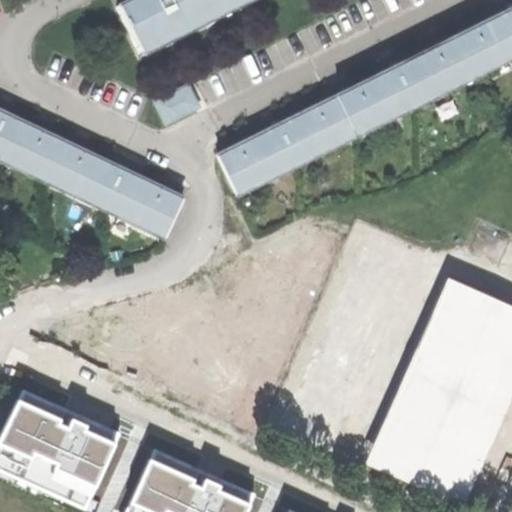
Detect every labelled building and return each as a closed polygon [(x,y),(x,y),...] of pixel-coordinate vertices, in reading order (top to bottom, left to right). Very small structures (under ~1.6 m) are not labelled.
[(130,0),(116,7),(136,48),(154,39),(158,47),(199,26),(195,18),(228,2),(232,10),(251,0),(130,0)] [(216,156),(233,191),(244,185),(247,192),(344,143),(341,138),(362,127),(364,132),(462,84),(459,78),(480,68),(483,73),(511,58),(511,9),(505,12),(389,70),(270,129),(216,156)] [(172,126),(208,107),(194,80),(157,100),(172,126)] [(155,230),(167,235),(183,201),(125,174),(0,114),(0,163),(34,179),(37,174),(59,184),(56,190),(152,235),(155,230)] [(318,242),(342,253),(347,241),(323,230),(318,242)] [(336,266),(342,253),(318,242),(312,255),(336,266)] [(331,278),(336,266),(312,255),(307,267),(331,278)] [(234,279),(258,289),(263,277),(239,267),(234,279)] [(325,290),(331,278),(307,267),(301,279),(325,290)] [(252,302),(258,289),(234,279),(228,291),(252,302)] [(320,302),(325,290),(301,279),(296,291),(320,302)] [(511,300),(450,279),(382,469),(482,504),(487,491),(511,499),(511,300)] [(247,314),(252,302),(228,291),(223,303),(247,314)] [(314,315),(320,302),(296,291),(290,304),(314,315)] [(193,304),(218,315),(223,303),(199,292),(193,304)] [(242,326),(247,314),(223,303),(218,315),(242,326)] [(212,328),(218,315),(193,304),(188,317),(212,328)] [(309,327),(314,315),(290,304),(285,316),(309,327)] [(236,339),(242,326),(218,315),(212,328),(236,339)] [(115,329),(139,340),(145,327),(121,316),(115,329)] [(304,339),(309,327),(285,316),(279,328),(304,339)] [(207,340),(212,328),(188,317),(182,329),(207,340)] [(231,351),(236,339),(212,328),(207,340),(231,351)] [(298,351),(304,339),(279,328),(274,341),(298,351)] [(134,352),(139,340),(115,329),(109,342),(134,352)] [(201,352),(207,340),(182,329),(177,342),(201,352)] [(225,363),(231,351),(207,340),(201,352),(225,363)] [(293,363),(298,351),(274,341),(269,353),(293,363)] [(128,364),(134,352),(109,342),(104,354),(128,364)] [(196,364),(201,352),(177,342),(171,354),(196,364)] [(220,375),(225,363),(201,352),(196,364),(220,375)] [(287,376),(293,363),(269,353),(263,365),(287,376)] [(123,376),(128,364),(104,354),(99,365),(123,376)] [(190,377),(196,364),(171,354),(166,366),(190,377)] [(214,388),(220,375),(196,364),(190,377),(214,388)] [(282,388),(287,376),(263,365),(257,378),(282,388)] [(185,389),(190,377),(166,366),(160,378),(185,389)] [(209,400),(214,388),(190,377),(185,389),(209,400)] [(180,401),(185,389),(160,378),(155,390),(180,401)] [(276,400),(282,388),(257,378),(252,390),(276,400)] [(114,429),(21,389),(0,436),(0,472),(79,507),(114,429)] [(204,412),(209,400),(185,389),(180,401),(204,412)] [(271,412),(276,400),(252,390),(247,402),(271,412)] [(265,425),(271,412),(247,402),(241,414),(265,425)] [(260,437),(265,425),(241,414),(236,426),(260,437)] [(241,511),(250,493),(149,446),(118,511),(241,511)]
